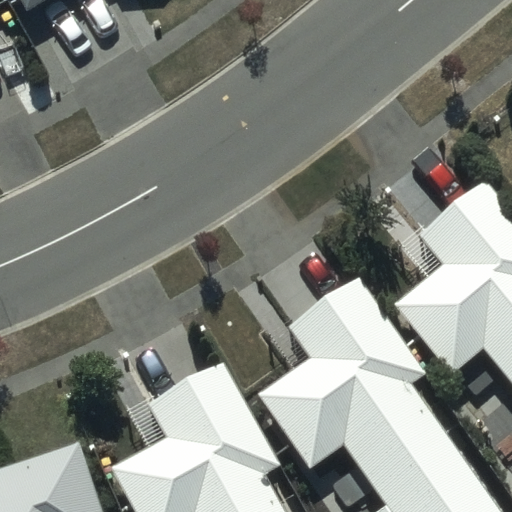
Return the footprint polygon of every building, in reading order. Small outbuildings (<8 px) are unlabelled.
[(18,0),(25,11),(44,0),(18,0)] [(511,222),(482,187),(415,243),(440,272),(391,312),(448,380),(479,354),(511,393),(511,222)] [(356,285),(285,335),(307,366),(255,402),(305,474),(339,451),(381,511),(492,511),(411,396),(427,385),(356,285)] [(225,366),(148,408),(167,441),(111,471),(133,511),(282,511),(267,483),(284,473),(225,366)] [(0,511),(104,511),(83,446),(0,473),(0,511)]
